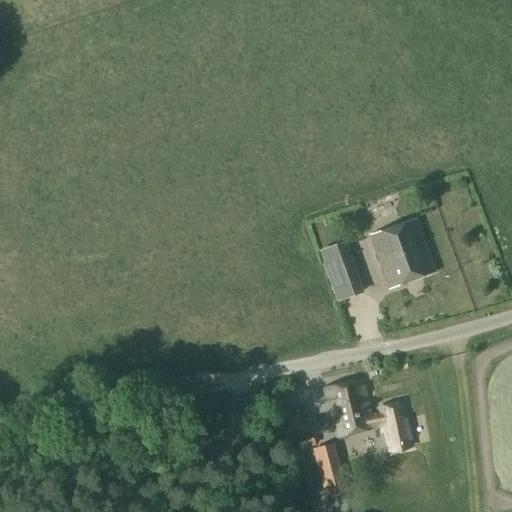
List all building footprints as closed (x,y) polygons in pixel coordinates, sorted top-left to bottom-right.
[(371,235),(389,288),(434,272),(416,219),(371,235)] [(347,256),(324,265),(329,278),(352,269),(347,256)] [(325,389),(337,437),(373,428),(361,380),(325,389)] [(331,446),(314,451),(317,462),(334,457),(331,446)] [(332,480),(314,485),(317,496),(335,492),(332,480)]
